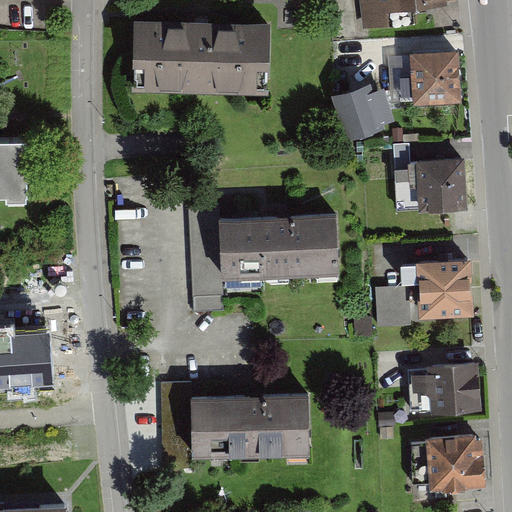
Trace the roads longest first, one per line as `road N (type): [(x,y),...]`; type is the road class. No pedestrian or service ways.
road 1 (residential): [(118,511),(89,223),(90,0)]
road 2 (tertiary): [(511,425),(488,0)]
